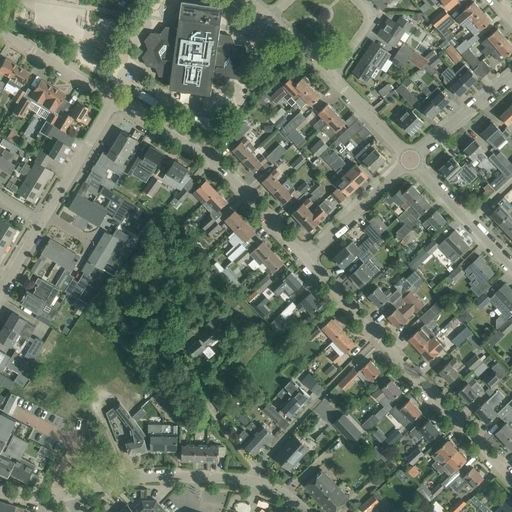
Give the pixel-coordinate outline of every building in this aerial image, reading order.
[(381,9),(382,10),(391,0),(372,0),(382,9),(381,9)] [(439,0),(423,0),(427,4),(421,10),(424,13),(439,0)] [(459,0),(441,0),(448,8),(452,5),(456,1),(457,2),(459,0)] [(148,49),(142,57),(146,66),(155,67),(159,76),(171,78),(169,89),(211,94),(213,80),(214,84),(224,85),(230,78),(239,79),(246,71),(242,62),(248,55),(244,46),(235,44),(231,36),(219,34),(223,7),(182,1),(177,32),(176,28),(166,26),(160,34),(151,32),(144,41),(148,49)] [(466,25),(482,11),(474,1),(464,10),(455,19),(463,28),(466,25)] [(431,21),(436,27),(449,15),(445,10),(431,21)] [(466,25),(474,36),(491,21),(482,11),(466,25)] [(449,15),(436,27),(441,34),(455,22),(449,15)] [(423,67),(428,62),(429,61),(414,51),(414,52),(403,45),(405,42),(400,38),(405,30),(408,32),(413,24),(400,16),(396,23),(389,18),(388,19),(389,19),(378,34),(400,49),(397,53),(408,61),(408,60),(421,69),(423,67)] [(506,39),(497,29),(488,37),(491,42),(481,51),(486,56),(491,52),(506,39)] [(456,48),(461,54),(468,48),(471,45),(466,39),(456,48)] [(491,52),(499,62),(511,51),(511,45),(506,39),(491,52)] [(387,52),(387,51),(373,42),(372,42),(373,42),(363,58),(376,67),(380,69),(390,54),(387,52)] [(453,46),(451,45),(445,50),(455,63),(462,58),(453,46)] [(468,48),(461,54),(468,62),(476,56),(468,48)] [(397,53),(392,61),(403,69),(408,61),(397,53)] [(0,65),(0,71),(10,78),(17,66),(5,58),(0,65)] [(366,82),(376,67),(363,58),(353,73),(352,72),(352,73),(366,82)] [(483,61),(481,63),(480,61),(477,64),(487,74),(491,69),(483,61)] [(428,62),(423,67),(432,76),(437,71),(428,62)] [(455,73),(468,87),(478,78),(464,64),(455,73)] [(477,64),(474,67),(475,68),(474,70),(482,79),(487,74),(477,64)] [(30,73),(17,66),(10,78),(7,82),(14,87),(15,86),(19,89),(12,99),(13,100),(7,108),(13,112),(24,93),(19,89),(22,85),(30,73)] [(450,88),(450,89),(458,97),(468,87),(455,73),(454,72),(444,82),(450,88)] [(296,102),(311,87),(302,78),(295,84),(290,78),(283,85),(292,96),(291,97),(296,102)] [(402,83),(396,89),(405,98),(411,92),(406,87),(412,80),(410,78),(402,83)] [(40,79),(30,96),(24,93),(13,112),(21,117),(31,101),(40,106),(52,87),(40,79)] [(392,88),(388,83),(379,91),(383,96),(392,88)] [(425,86),(421,90),(426,95),(430,91),(425,86)] [(53,114),(65,94),(52,87),(40,106),(50,112),(39,132),(47,136),(53,125),(58,117),(53,114)] [(281,87),(270,98),(276,104),(286,93),(281,87)] [(311,87),(296,102),(301,108),(307,102),(311,106),(320,97),(311,87)] [(440,109),(450,100),(438,87),(428,97),(440,109)] [(399,95),(394,90),(384,98),(389,103),(399,95)] [(155,107),(159,101),(142,91),(138,97),(155,107)] [(430,119),(440,109),(428,97),(427,96),(417,106),(430,119)] [(62,110),(58,117),(53,125),(64,132),(73,118),(79,121),(87,108),(77,102),(73,109),(71,108),(67,113),(62,110)] [(318,113),(322,118),(313,126),(318,131),(321,128),(336,114),(327,104),(318,113)] [(511,109),(509,107),(499,116),(508,125),(511,121),(511,109)] [(412,134),(423,123),(409,109),(398,120),(412,134)] [(305,118),(300,112),(281,130),(287,136),(295,128),(305,118)] [(336,114),(321,128),(330,138),(336,132),(346,123),(336,114)] [(274,123),(273,124),(278,129),(287,120),(282,115),(279,118),(274,123)] [(198,120),(197,127),(212,130),(213,122),(198,120)] [(495,148),(507,137),(491,120),(480,131),(495,148)] [(244,123),(231,135),(237,141),(250,129),(244,123)] [(64,132),(53,125),(47,136),(51,139),(52,138),(56,140),(48,155),(51,157),(61,163),(71,147),(63,142),(68,134),(71,136),(64,132)] [(342,134),(337,138),(343,145),(357,132),(351,125),(349,127),(342,134)] [(357,132),(362,138),(369,131),(364,125),(357,132)] [(304,137),(295,128),(287,136),(300,149),(307,142),(304,138),(304,137)] [(115,144),(108,155),(122,164),(127,157),(131,159),(136,151),(141,143),(122,131),(122,132),(115,145),(115,144)] [(243,161),(251,153),(245,146),(249,142),(245,138),(232,150),(243,161)] [(328,147),(320,139),(310,149),(317,156),(328,147)] [(467,157),(469,155),(474,160),(477,157),(481,161),(487,156),(482,152),(484,150),(475,140),(473,141),(472,139),(460,150),(467,157)] [(370,154),(363,160),(374,171),(386,160),(369,143),(364,148),(370,154)] [(280,144),(266,157),(273,164),(287,151),(280,144)] [(9,152),(0,165),(0,179),(4,182),(14,166),(9,162),(18,147),(13,145),(9,152)] [(135,154),(124,171),(131,175),(136,166),(151,175),(164,154),(150,146),(142,158),(135,154)] [(0,155),(0,165),(9,152),(4,149),(0,155)] [(37,149),(34,154),(48,162),(51,157),(48,155),(41,151),(37,149)] [(330,156),(334,160),(341,168),(346,163),(334,151),(329,155),(330,156)] [(103,152),(88,176),(88,177),(103,185),(112,190),(116,183),(106,177),(108,173),(106,172),(108,168),(121,176),(122,174),(124,170),(126,168),(127,166),(122,164),(108,155),(107,157),(102,154),(103,152)] [(243,161),(254,173),(267,161),(262,156),(258,160),(251,153),(243,161)] [(488,158),(508,179),(511,175),(511,172),(493,153),(488,158)] [(48,162),(34,154),(33,155),(37,157),(35,161),(44,167),(48,162)] [(301,156),(291,165),(296,170),(306,161),(301,156)] [(460,174),(469,183),(479,174),(471,165),(469,168),(465,164),(461,167),(452,158),(440,169),(449,179),(447,180),(451,183),(452,182),(455,182),(458,179),(458,177),(455,173),(458,171),(461,174),(460,174)] [(342,178),(336,183),(348,195),(349,195),(348,194),(358,186),(346,173),(341,168),(334,160),(329,165),(342,178)] [(24,163),(22,168),(45,182),(52,172),(44,167),(35,161),(34,162),(35,162),(32,167),(24,163)] [(172,177),(180,182),(188,169),(174,161),(166,174),(164,179),(169,182),(172,177)] [(346,173),(358,186),(367,177),(368,177),(356,164),(346,173)] [(45,182),(22,168),(19,172),(26,177),(23,182),(39,192),(45,182)] [(273,193),(281,185),(274,178),(279,174),(275,169),(262,181),(273,193)] [(304,181),(297,188),(302,194),(307,189),(308,190),(312,187),(310,185),(315,180),(310,175),(304,181)] [(70,205),(69,208),(78,214),(79,213),(84,216),(92,203),(83,197),(86,192),(87,190),(96,195),(103,185),(88,177),(85,183),(84,182),(84,183),(81,189),(80,189),(72,203),(71,203),(70,205)] [(161,182),(154,177),(144,190),(151,196),(161,182)] [(183,186),(188,191),(195,183),(190,178),(183,186)] [(197,189),(193,193),(203,204),(208,200),(216,192),(206,181),(198,188),(197,189)] [(12,183),(9,188),(33,203),(39,192),(23,182),(19,188),(12,183)] [(322,187),(318,183),(309,191),(313,195),(322,187)] [(273,193),(284,204),(296,192),(292,188),(288,192),(281,185),(273,193)] [(406,209),(421,195),(412,185),(404,192),(401,189),(393,196),(404,209),(405,208),(406,209)] [(190,193),(184,188),(170,203),(177,209),(183,203),(181,202),(190,193)] [(337,188),(330,194),(339,203),(345,197),(337,188)] [(151,202),(149,205),(154,208),(165,194),(160,190),(151,202)] [(208,200),(203,204),(210,211),(214,207),(218,211),(219,210),(226,203),(216,192),(208,200)] [(421,195),(406,209),(398,217),(402,221),(410,214),(416,219),(431,205),(421,195)] [(84,216),(83,217),(84,217),(84,216),(89,219),(89,220),(98,226),(100,223),(101,224),(102,222),(101,221),(107,212),(110,207),(114,200),(108,196),(104,204),(105,205),(102,209),(92,203),(84,216)] [(124,198),(111,218),(121,223),(127,213),(132,216),(138,207),(124,198)] [(292,213),(300,223),(311,212),(307,208),(312,203),(308,198),(292,213)] [(476,199),(468,207),(473,212),(481,204),(476,199)] [(498,224),(511,210),(511,208),(510,206),(507,208),(502,203),(490,215),(498,224)] [(311,212),(300,223),(309,232),(327,214),(319,205),(311,212)] [(446,221),(436,210),(422,224),(432,233),(437,229),(446,221)] [(511,210),(498,224),(507,233),(511,227),(511,210)] [(244,222),(234,211),(225,219),(235,230),(236,230),(244,222)] [(200,224),(205,229),(215,220),(210,215),(200,224)] [(369,221),(381,233),(387,227),(375,215),(369,221)] [(0,234),(10,241),(16,230),(0,220),(0,234)] [(215,220),(205,229),(210,235),(221,226),(215,220)] [(245,240),(246,241),(255,233),(244,222),(236,230),(235,230),(228,237),(235,244),(225,253),(232,261),(234,259),(245,249),(240,243),(245,240)] [(381,237),(370,224),(363,231),(375,243),(381,237)] [(411,229),(405,224),(396,232),(399,235),(390,243),(393,246),(402,238),(411,229)] [(97,246),(111,255),(116,258),(123,262),(133,250),(125,245),(130,237),(124,233),(124,232),(117,228),(112,235),(111,234),(109,232),(109,233),(106,231),(100,241),(101,242),(98,247),(97,246)] [(411,229),(402,238),(408,245),(407,245),(413,251),(417,247),(411,241),(417,236),(411,229)] [(425,259),(438,246),(453,262),(469,247),(460,237),(459,239),(457,237),(459,235),(455,230),(439,245),(433,240),(419,253),(425,259)] [(0,248),(3,251),(10,241),(0,234),(0,248)] [(42,253),(36,262),(47,269),(53,260),(56,262),(65,248),(64,249),(59,246),(60,245),(50,239),(48,242),(48,241),(47,243),(47,244),(41,253),(42,253)] [(338,262),(343,268),(361,250),(352,241),(334,258),(336,261),(335,261),(337,263),(338,262)] [(260,265),(264,261),(273,253),(262,242),(254,250),(251,252),(255,257),(254,258),(260,265)] [(350,276),(360,287),(379,269),(369,259),(378,250),(373,244),(367,250),(359,257),(364,262),(350,276)] [(78,282),(75,287),(83,291),(87,284),(99,291),(105,285),(113,275),(102,269),(107,262),(118,269),(123,262),(116,258),(111,255),(97,246),(98,247),(95,252),(94,251),(88,261),(89,262),(83,272),(84,272),(78,282)] [(56,262),(66,268),(63,272),(58,280),(55,285),(64,291),(72,278),(68,276),(77,262),(78,262),(79,260),(78,260),(80,257),(70,251),(69,252),(64,249),(65,248),(56,262)] [(239,265),(250,255),(245,249),(234,259),(239,265)] [(264,261),(269,266),(264,270),(270,276),(274,272),(283,264),(273,253),(264,261)] [(484,261),(479,256),(468,267),(468,268),(465,271),(467,273),(465,274),(472,281),(469,283),(473,287),(478,287),(483,293),(490,286),(485,281),(494,273),(484,263),(483,265),(481,263),(484,261)] [(220,273),(225,269),(223,267),(223,268),(218,263),(214,267),(220,273)] [(35,265),(31,271),(42,277),(46,271),(35,265)] [(450,284),(454,279),(455,280),(464,272),(458,267),(445,279),(450,284)] [(403,276),(394,285),(397,289),(402,294),(407,290),(408,288),(414,283),(420,277),(414,271),(405,279),(403,276)] [(275,281),(269,286),(278,295),(283,290),(289,297),(295,291),(302,284),(291,272),(283,280),(279,276),(275,281)] [(260,294),(272,281),(266,276),(254,288),(260,294)] [(420,277),(414,283),(418,288),(424,281),(420,277)] [(50,305),(59,290),(38,278),(35,283),(39,285),(40,290),(37,290),(38,293),(36,296),(50,305)] [(395,310),(388,316),(393,322),(393,324),(396,328),(398,327),(398,328),(406,321),(407,320),(406,318),(414,310),(416,312),(423,305),(413,293),(418,288),(414,283),(408,288),(407,290),(402,294),(400,295),(409,305),(400,312),(397,308),(395,310)] [(494,295),(490,299),(484,292),(474,302),(481,309),(490,301),(502,313),(499,316),(505,322),(511,314),(511,292),(510,291),(509,292),(507,290),(509,288),(505,283),(494,295)] [(75,287),(70,294),(78,299),(83,292),(83,291),(75,287)] [(376,289),(368,296),(379,307),(386,300),(388,299),(392,303),(400,295),(402,294),(397,289),(392,294),(388,289),(384,293),(378,287),(376,289)] [(50,305),(36,296),(27,291),(25,293),(24,293),(23,295),(24,296),(20,302),(38,312),(35,317),(48,325),(53,316),(41,308),(45,302),(50,305)] [(262,293),(250,305),(261,317),(268,311),(263,305),(269,300),(262,293)] [(285,318),(297,307),(301,312),(306,308),(311,313),(321,304),(310,293),(301,302),(302,302),(297,307),(292,302),(280,313),(285,318)] [(447,306),(440,298),(430,308),(437,315),(447,306)] [(12,313),(5,325),(19,334),(19,333),(28,339),(30,336),(35,327),(27,322),(27,321),(12,312),(12,313)] [(205,324),(208,328),(200,335),(202,337),(188,349),(195,357),(224,332),(212,318),(205,324)] [(324,325),(322,327),(334,340),(343,331),(340,328),(342,327),(334,319),(333,320),(331,318),(324,325)] [(511,323),(509,320),(500,329),(505,334),(511,327),(511,323)] [(419,350),(428,341),(435,335),(424,324),(408,339),(419,350)] [(35,339),(30,336),(28,339),(19,333),(19,334),(5,325),(0,333),(0,339),(11,346),(16,349),(14,352),(24,358),(33,363),(45,342),(36,337),(35,339)] [(316,325),(304,335),(310,341),(321,331),(316,325)] [(466,326),(451,341),(457,346),(466,338),(472,332),(466,326)] [(334,340),(329,344),(337,353),(341,357),(346,353),(355,344),(343,331),(334,340)] [(160,347),(172,362),(180,355),(175,349),(178,346),(171,337),(160,347)] [(434,348),(428,341),(419,350),(429,361),(445,346),(441,341),(434,348)] [(33,363),(24,358),(14,352),(11,357),(6,354),(0,350),(0,368),(3,370),(8,363),(10,364),(8,367),(19,373),(14,381),(23,387),(25,384),(26,385),(34,375),(31,374),(37,365),(33,363)] [(331,359),(335,363),(341,357),(337,353),(331,359)] [(471,370),(482,361),(486,357),(484,355),(480,359),(476,354),(466,364),(471,370)] [(439,372),(450,383),(459,374),(454,368),(459,363),(454,358),(439,372)] [(380,371),(370,360),(361,369),(357,374),(368,386),(374,381),(372,379),(380,371)] [(493,372),(484,381),(489,387),(491,389),(502,379),(502,378),(508,373),(501,365),(498,362),(490,369),(493,372)] [(332,364),(324,372),(329,377),(337,370),(332,364)] [(347,374),(338,383),(345,390),(354,381),(347,374)] [(314,378),(307,385),(314,391),(320,384),(314,378)] [(484,389),(473,378),(458,392),(463,398),(463,400),(466,403),(468,403),(469,403),(484,389)] [(302,405),(310,397),(295,383),(294,384),(290,380),(283,387),(292,395),(302,405)] [(376,391),(372,394),(379,401),(384,406),(382,408),(387,413),(392,408),(388,403),(392,400),(394,398),(402,391),(391,380),(382,388),(380,387),(376,391)] [(292,395),(283,387),(277,395),(285,402),(280,408),(291,418),(302,405),(292,395)] [(486,401),(475,411),(482,418),(480,420),(484,424),(486,422),(487,423),(494,416),(497,413),(496,413),(492,408),(504,397),(498,390),(486,402),(486,401)] [(249,398),(246,394),(235,401),(238,405),(249,398)] [(172,400),(168,404),(174,410),(178,406),(172,400)] [(421,412),(409,400),(394,415),(398,419),(404,414),(412,421),(421,412)] [(120,402),(106,413),(109,421),(118,415),(129,429),(131,440),(126,441),(127,445),(129,455),(147,451),(145,441),(144,437),(143,436),(145,435),(120,402)] [(282,417),(267,404),(262,409),(277,423),(282,417)] [(242,413),(236,407),(232,411),(238,418),(242,413)] [(503,426),(496,433),(505,442),(511,435),(511,410),(502,419),(506,423),(503,426)] [(0,472),(8,477),(9,473),(17,457),(20,459),(28,443),(27,442),(25,441),(16,437),(21,427),(22,423),(11,417),(2,413),(0,416),(0,472)] [(352,444),(362,434),(343,414),(333,423),(352,444)] [(361,425),(367,431),(379,419),(376,415),(372,415),(361,425)] [(428,420),(419,429),(416,425),(410,431),(418,440),(424,434),(430,441),(439,432),(428,420)] [(247,426),(254,433),(260,438),(261,437),(267,443),(274,436),(262,425),(258,429),(255,427),(256,426),(251,422),(247,426)] [(149,433),(151,433),(150,451),(168,451),(168,443),(160,443),(161,425),(149,425),(149,433)] [(168,443),(168,451),(177,452),(177,425),(161,425),(160,443),(168,443)] [(255,456),(267,443),(261,437),(260,438),(254,433),(251,437),(244,430),(236,438),(243,445),(255,456)] [(397,430),(382,444),(386,448),(401,434),(397,430)] [(285,447),(275,458),(292,473),(289,470),(309,448),(295,436),(289,442),(284,447),(285,447)] [(440,447),(432,456),(437,461),(432,465),(437,470),(446,460),(457,450),(453,446),(453,444),(451,441),(449,442),(448,441),(440,447)] [(181,461),(194,462),(194,445),(186,445),(186,446),(182,446),(181,461)] [(194,462),(206,462),(206,445),(198,445),(198,446),(194,446),(194,445),(194,462)] [(207,445),(206,445),(206,462),(218,462),(219,457),(219,447),(219,445),(210,445),(210,446),(207,446),(207,445)] [(418,447),(407,458),(412,464),(423,453),(418,447)] [(49,450),(46,456),(53,460),(57,453),(49,450)] [(446,460),(437,470),(440,473),(441,472),(444,469),(450,475),(457,468),(459,467),(466,460),(466,458),(463,454),(461,455),(457,450),(446,460)] [(385,451),(380,456),(385,461),(390,456),(385,451)] [(17,457),(9,473),(21,479),(27,482),(27,481),(34,485),(38,476),(32,473),(35,466),(34,466),(29,463),(22,460),(20,459),(17,457)] [(408,471),(413,477),(421,469),(416,464),(408,471)] [(473,487),(483,478),(482,477),(483,475),(480,472),(477,472),(473,468),(465,476),(462,473),(449,485),(457,493),(468,482),(473,487)] [(338,486),(322,469),(305,486),(321,502),(338,486)] [(429,503),(445,488),(440,482),(431,491),(423,483),(416,489),(429,503)] [(321,502),(329,511),(335,511),(350,498),(338,486),(321,502)] [(367,511),(380,501),(374,495),(360,508),(363,511),(367,511)] [(457,511),(462,508),(467,503),(461,497),(447,511),(457,511)] [(492,511),(491,511),(489,511),(511,511),(511,502),(507,498),(501,506),(495,511),(492,511)] [(264,508),(266,502),(258,499),(256,505),(264,508)] [(142,500),(132,510),(133,511),(153,511),(160,505),(156,501),(142,500)] [(12,511),(14,506),(0,501),(0,511),(12,511)]
